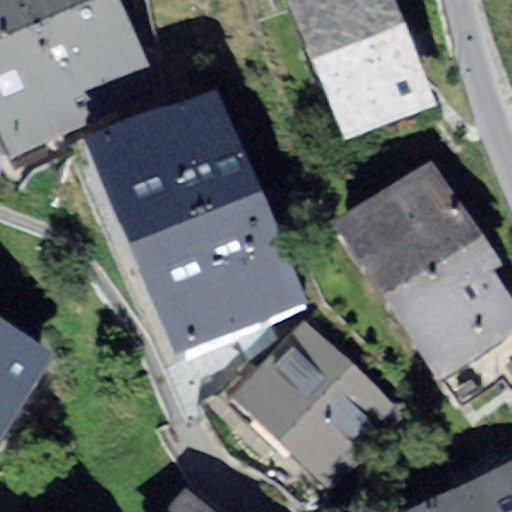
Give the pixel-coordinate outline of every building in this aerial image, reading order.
[(105,0),(0,0),(0,167),(4,176),(155,104),(105,0)] [(371,0),(278,0),(266,5),(333,158),(424,119),(371,0)] [(218,99),(68,166),(163,377),(313,310),(218,99)] [(511,286),(431,165),(322,237),(427,394),(511,337),(511,286)] [(0,329),(0,415),(38,353),(0,329)] [(266,332),(193,424),(304,511),(307,511),(380,422),(266,332)] [(511,511),(511,464),(411,511),(511,511)] [(179,511),(168,502),(159,511),(179,511)]
